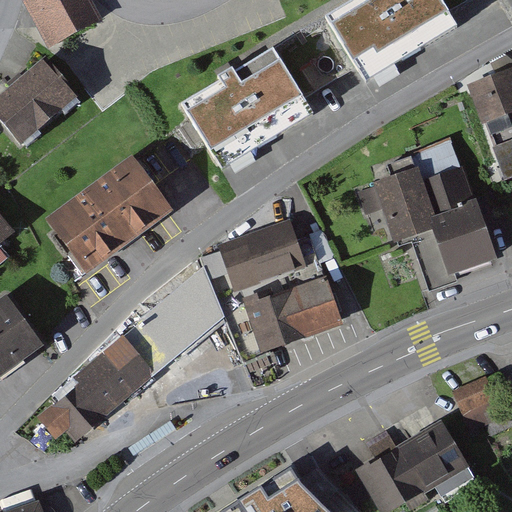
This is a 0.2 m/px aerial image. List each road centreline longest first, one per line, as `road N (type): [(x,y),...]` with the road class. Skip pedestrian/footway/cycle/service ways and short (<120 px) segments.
road 1 (residential): [(511,39),(380,115),(176,259),(0,436)]
road 2 (primary): [(134,511),(309,402),(511,312)]
